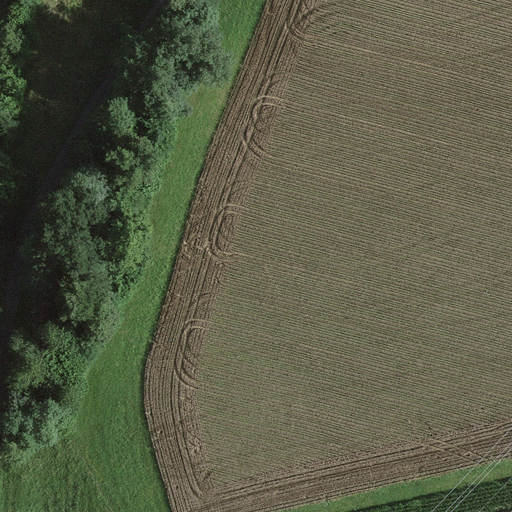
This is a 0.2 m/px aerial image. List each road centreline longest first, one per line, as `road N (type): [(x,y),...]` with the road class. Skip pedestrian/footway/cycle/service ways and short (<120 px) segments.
road 1 (unclassified): [(166,0),(34,223),(17,273),(0,384)]
road 2 (track): [(325,511),(511,468)]
